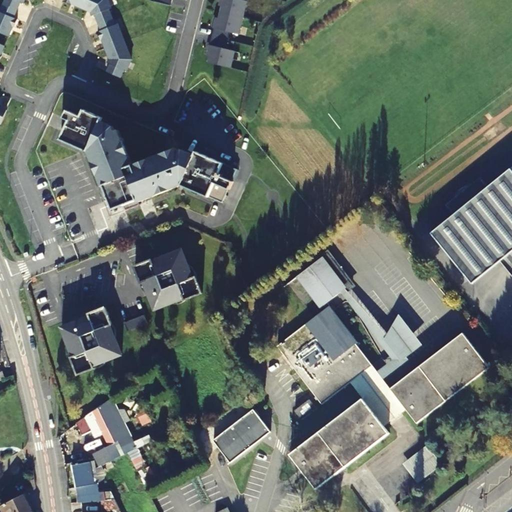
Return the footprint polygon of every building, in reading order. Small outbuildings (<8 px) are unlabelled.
[(3,0),(2,4),(16,11),(19,3),(21,4),(23,0),(3,0)] [(96,23),(111,17),(108,10),(110,9),(106,0),(83,0),(80,7),(89,11),(91,15),(93,14),(96,23)] [(211,53),(209,63),(231,68),(235,51),(226,49),(230,33),(239,35),(247,1),(242,0),(221,0),(221,2),(223,2),(219,22),(216,22),(209,52),(211,53)] [(13,18),(16,11),(2,4),(0,8),(0,33),(7,37),(11,27),(13,28),(16,20),(13,18)] [(104,50),(123,42),(116,24),(114,25),(111,17),(96,23),(99,30),(95,32),(99,40),(100,39),(104,50)] [(130,60),(123,42),(104,50),(108,60),(106,63),(108,64),(105,72),(119,79),(123,71),(125,71),(130,60)] [(112,127),(99,122),(101,118),(82,110),(79,117),(65,111),(62,119),(68,121),(59,140),(86,152),(99,186),(97,188),(103,202),(108,200),(114,198),(119,200),(121,206),(123,211),(138,206),(137,203),(180,186),(221,204),(225,196),(211,190),(213,184),(227,190),(228,190),(232,182),(230,182),(227,180),(232,168),(195,152),(193,156),(181,150),(176,152),(175,148),(131,166),(117,130),(113,131),(112,127)] [(511,281),(511,165),(485,186),(478,176),(443,204),(451,213),(428,230),(468,281),(496,260),(498,263),(503,259),(511,270),(511,272),(508,276),(511,281)] [(236,170),(232,168),(227,180),(230,182),(236,170)] [(227,190),(213,184),(211,190),(225,196),(227,190)] [(114,198),(108,200),(112,210),(121,206),(119,200),(114,198)] [(193,278),(187,264),(181,250),(165,256),(166,260),(154,264),(152,260),(135,266),(141,283),(145,281),(150,295),(156,310),(172,304),(171,300),(183,295),(185,300),(203,293),(196,277),(193,278)] [(342,285),(317,253),(286,277),(310,308),(331,291),(328,288),(332,284),(336,290),(342,285)] [(166,260),(165,256),(159,255),(153,259),(152,260),(154,264),(166,260)] [(511,270),(503,259),(498,263),(508,276),(511,272),(511,270)] [(193,278),(196,277),(194,270),(190,266),(187,265),(187,264),(193,278)] [(147,294),(150,295),(145,281),(141,283),(144,290),(147,294)] [(180,304),(185,300),(183,295),(171,300),(172,304),(174,304),(180,304)] [(367,363),(320,306),(268,347),(315,404),(344,381),(367,363)] [(91,317),(77,323),(62,329),(68,345),(72,344),(77,356),(72,358),(79,375),(95,369),(94,365),(108,359),(122,354),(116,338),(112,339),(107,327),(112,325),(105,307),(89,314),(91,317)] [(91,317),(89,314),(82,316),(78,319),(77,323),(91,317)] [(128,332),(148,324),(144,315),(124,323),(128,332)] [(116,330),(112,325),(107,327),(112,339),(116,338),(116,336),(116,330)] [(485,365),(458,329),(386,386),(403,407),(414,420),(485,365)] [(72,344),(68,345),(67,351),(71,357),(72,358),(77,356),(72,344)] [(103,365),(108,359),(94,365),(95,369),(100,367),(103,365)] [(367,363),(344,381),(359,398),(381,425),(403,407),(386,386),(367,363)] [(130,437),(110,398),(102,404),(121,441),(130,437)] [(315,488),(387,432),(381,425),(359,398),(288,453),(315,488)] [(308,409),(302,401),(288,412),(294,420),(308,409)] [(121,441),(102,404),(76,423),(81,432),(87,429),(90,430),(98,425),(108,444),(99,449),(102,456),(95,461),(97,466),(99,465),(109,460),(126,450),(121,441)] [(270,430),(253,408),(214,439),(231,462),(270,430)] [(130,437),(121,441),(126,450),(134,466),(143,462),(130,437)] [(402,463),(417,484),(443,465),(426,445),(402,463)] [(102,456),(99,449),(91,453),(93,457),(94,459),(95,461),(102,456)] [(109,460),(99,465),(101,469),(110,464),(109,460)] [(74,503),(99,501),(114,499),(107,486),(106,486),(106,491),(96,493),(94,485),(96,485),(94,464),(72,466),(74,503)] [(31,511),(24,492),(1,504),(3,511),(31,511)] [(119,509),(114,499),(99,501),(100,510),(119,509)]
